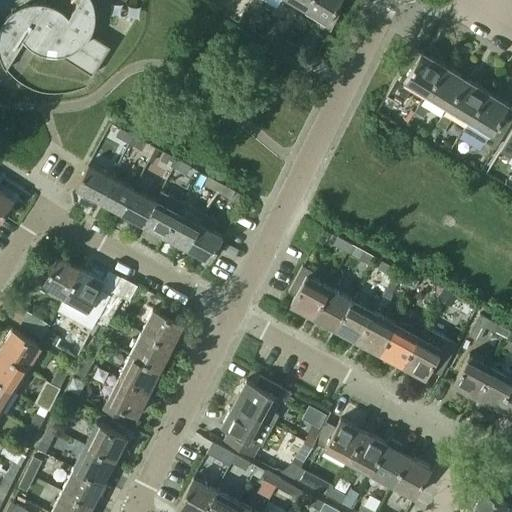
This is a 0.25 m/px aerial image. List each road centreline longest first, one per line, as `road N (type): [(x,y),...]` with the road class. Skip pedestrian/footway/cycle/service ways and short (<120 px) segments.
road 1 (residential): [(236,304),(384,0)]
road 2 (residential): [(469,441),(236,304)]
road 3 (residential): [(122,511),(236,304)]
road 4 (residential): [(236,304),(40,197)]
